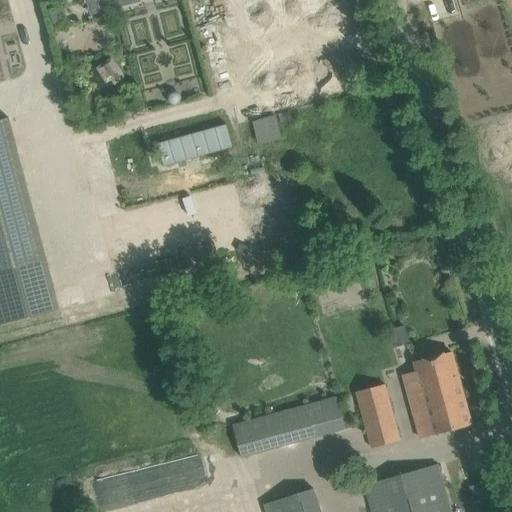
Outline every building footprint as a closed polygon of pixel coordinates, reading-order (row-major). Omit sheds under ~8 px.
[(127,78),(112,58),(95,70),(106,85),(110,83),(113,88),(127,78)] [(276,114),(252,120),(258,143),(282,137),(276,114)] [(0,256),(42,245),(14,137),(8,118),(0,120),(0,256)] [(226,125),(157,144),(164,166),(232,147),(226,125)] [(405,326),(388,331),(393,349),(410,344),(405,326)] [(415,362),(417,371),(403,375),(420,439),(471,426),(451,352),(415,362)] [(384,386),(355,394),(370,449),(399,440),(384,386)] [(241,460),(278,450),(269,416),(232,426),(241,460)] [(105,487),(111,511),(207,488),(201,463),(105,487)] [(365,485),(370,504),(372,511),(450,511),(437,464),(365,485)] [(322,511),(316,487),(265,502),(267,511),(322,511)]
